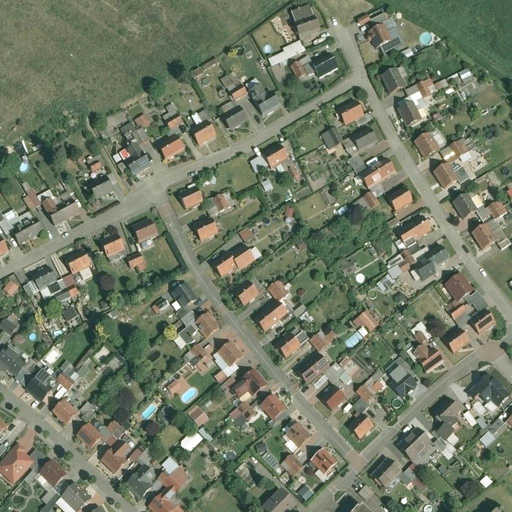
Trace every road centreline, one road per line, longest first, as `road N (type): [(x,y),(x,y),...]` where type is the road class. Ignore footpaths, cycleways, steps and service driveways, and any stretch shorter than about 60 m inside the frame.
road 1 (residential): [(156,188),(216,297),(361,464)]
road 2 (residential): [(362,76),(461,249),(511,316)]
road 3 (residential): [(156,188),(362,76)]
road 4 (residential): [(0,276),(156,188)]
road 5 (residential): [(129,511),(0,394)]
road 6 (residential): [(491,351),(361,464)]
